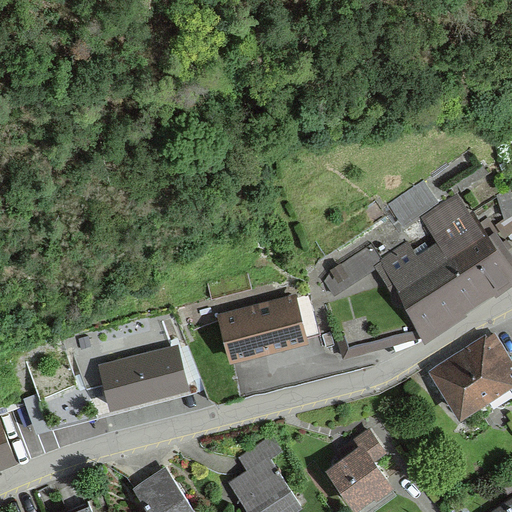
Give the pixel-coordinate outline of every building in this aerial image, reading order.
[(389,202),(402,219),(430,200),(418,182),(389,202)] [(503,218),(511,212),(511,208),(506,189),(496,196),(503,218)] [(462,265),(469,260),(490,290),(511,274),(511,260),(483,220),(476,225),(475,224),(470,226),(464,216),(461,218),(449,199),(422,218),(435,236),(442,247),(444,246),(454,261),(462,265)] [(490,290),(469,260),(462,265),(454,261),(444,246),(442,247),(392,280),(420,336),(461,309),(458,305),(485,288),(489,289),(490,290)] [(344,356),(420,336),(392,280),(377,256),(324,290),(344,356)] [(251,288),(248,275),(207,286),(211,299),(251,288)] [(302,338),(318,334),(308,295),(292,299),(292,298),(219,317),(229,358),(302,339),(302,338)] [(458,412),(491,391),(501,407),(511,399),(511,387),(503,372),(511,367),(491,335),(433,371),(458,412)] [(176,342),(81,368),(90,389),(107,384),(113,408),(188,389),(176,342)] [(71,364),(32,378),(39,399),(79,386),(71,364)] [(0,460),(12,457),(0,426),(0,460)] [(349,444),(356,453),(328,473),(351,504),(384,480),(369,459),(381,450),(368,431),(349,444)] [(269,437),(244,454),(253,466),(228,482),(240,500),(244,497),(254,511),(288,511),(298,506),(276,472),(278,471),(276,468),(274,469),(267,458),(278,450),(269,437)] [(192,511),(168,476),(155,484),(151,478),(133,489),(148,511),(192,511)] [(511,511),(511,498),(491,511),(511,511)] [(90,511),(85,501),(61,511),(90,511)]
